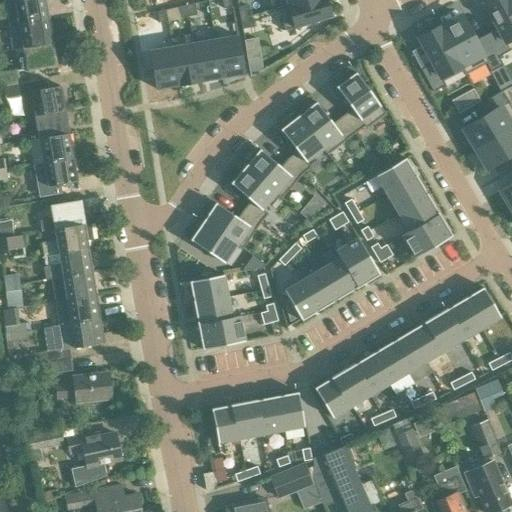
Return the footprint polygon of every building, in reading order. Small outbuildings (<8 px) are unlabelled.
[(43,0),(21,0),(4,3),(8,27),(47,20),(43,0)] [(222,0),(223,9),(232,7),(230,0),(222,0)] [(278,8),(304,0),(277,0),(280,7),(277,7),(278,8)] [(331,17),(326,0),(304,0),(278,8),(285,31),(331,17)] [(511,5),(509,0),(491,0),(484,4),(498,29),(486,35),(498,57),(511,49),(511,5)] [(197,15),(194,4),(186,5),(189,17),(197,15)] [(189,17),(186,5),(178,7),(181,18),(189,17)] [(248,17),(246,5),(238,7),(240,18),(248,17)] [(167,22),(165,10),(157,12),(159,23),(167,22)] [(461,16),(440,27),(465,75),(486,63),(490,72),(503,65),(498,57),(486,35),(474,41),(461,16)] [(250,28),(248,17),(240,18),(242,29),(250,28)] [(47,20),(8,27),(12,50),(21,48),(51,43),(47,20)] [(440,27),(419,39),(433,64),(421,70),(433,92),(445,86),(443,81),(462,71),(465,75),(440,27)] [(243,74),(237,36),(215,40),(221,78),(243,74)] [(221,78),(215,40),(193,43),(200,82),(221,78)] [(51,43),(21,48),(26,72),(56,67),(51,43)] [(200,82),(193,43),(171,47),(178,86),(200,82)] [(178,86),(171,47),(149,51),(156,89),(178,86)] [(0,86),(19,83),(16,70),(0,73),(0,86)] [(386,114),(355,73),(335,87),(352,109),(342,116),(355,133),(364,126),(366,128),(386,114)] [(21,93),(19,83),(0,86),(0,100),(20,97),(24,117),(33,116),(63,111),(59,86),(21,93)] [(488,115),(463,130),(475,149),(511,126),(511,108),(502,91),(481,104),(488,115)] [(327,155),(355,133),(342,116),(332,124),(316,102),(298,116),(323,149),(322,149),(327,155)] [(63,111),(33,116),(37,139),(67,134),(63,111)] [(306,162),(322,149),(323,149),(298,116),(280,130),(297,151),(288,158),(302,174),(311,167),(306,162)] [(511,126),(475,149),(487,168),(511,154),(511,155),(511,126)] [(67,134),(37,139),(28,141),(33,164),(71,157),(67,134)] [(281,199),(302,174),(288,158),(280,167),(259,149),(245,166),(276,193),(275,194),(281,199)] [(71,157),(33,164),(33,165),(34,165),(38,187),(46,186),(46,187),(76,182),(71,157)] [(387,195),(417,177),(415,175),(412,171),(413,171),(405,158),(375,176),(387,195)] [(264,207),(275,194),(276,193),(245,166),(230,183),(251,201),(244,209),(260,222),(268,214),(262,209),(264,207)] [(398,214),(428,196),(426,193),(426,194),(423,190),(424,189),(417,177),(387,195),(398,214)] [(511,183),(500,191),(511,210),(511,183)] [(409,232),(439,215),(437,212),(435,208),(428,196),(398,214),(408,232),(409,232)] [(344,203),(350,214),(357,210),(351,199),(344,203)] [(51,219),(38,221),(40,232),(53,230),(53,229),(83,224),(79,201),(49,206),(51,219)] [(242,250),(260,222),(244,209),(238,218),(215,203),(202,221),(236,245),(242,250)] [(313,217),(303,208),(299,213),(309,221),(313,217)] [(363,220),(357,210),(350,214),(356,224),(363,220)] [(342,212),(335,216),(341,226),(348,222),(342,212)] [(452,236),(439,215),(409,232),(408,232),(401,236),(415,258),(452,236)] [(341,226),(335,216),(328,220),(334,230),(341,226)] [(224,263),(236,245),(202,221),(190,240),(224,263)] [(55,240),(39,243),(41,255),(57,253),(86,248),(85,241),(91,240),(89,224),(83,225),(83,224),(53,229),(53,230),(55,240)] [(11,227),(0,228),(0,237),(12,236),(11,227)] [(373,237),(367,227),(360,231),(367,241),(373,237)] [(306,242),(316,236),(312,230),(302,236),(306,242)] [(12,236),(0,237),(0,246),(13,245),(12,236)] [(379,274),(357,238),(335,251),(339,258),(340,257),(358,287),(379,274)] [(292,257),(300,249),(295,243),(287,252),(292,257)] [(386,259),(380,248),(377,243),(370,247),(379,263),(385,259),(386,259)] [(386,245),(380,248),(386,259),(392,255),(386,245)] [(86,248),(57,253),(61,277),(90,272),(86,248)] [(284,266),(292,257),(287,252),(278,260),(284,266)] [(245,266),(241,271),(263,267),(265,265),(252,256),(245,266)] [(340,257),(339,258),(322,268),(339,298),(351,291),(355,288),(355,289),(358,287),(340,257)] [(339,298),(322,268),(303,279),(321,309),(333,302),(332,302),(336,299),(337,300),(339,298)] [(61,277),(49,279),(53,302),(94,295),(90,272),(61,277)] [(267,285),(264,274),(257,276),(260,287),(267,285)] [(227,297),(223,275),(189,282),(192,296),(193,301),(192,301),(193,304),(227,297)] [(17,276),(2,278),(5,301),(20,299),(17,276)] [(321,309),(303,279),(283,291),(289,300),(299,317),(301,321),(314,313),(318,310),(318,311),(321,309)] [(271,297),(267,285),(260,287),(263,299),(271,297)] [(466,297),(463,299),(481,329),(500,318),(482,287),(469,295),(470,296),(466,298),(466,297)] [(94,295),(53,302),(57,326),(98,319),(94,295)] [(231,317),(227,297),(193,304),(196,317),(197,322),(197,325),(232,318),(231,317)] [(481,329),(463,299),(451,306),(451,307),(447,309),(447,308),(444,310),(462,340),(481,329)] [(289,300),(284,303),(291,323),(299,317),(289,300)] [(277,321),(273,304),(265,305),(267,311),(270,323),(277,321)] [(462,340),(444,310),(426,321),(444,351),(462,340)] [(270,323),(267,311),(260,313),(263,325),(270,323)] [(239,316),(231,317),(232,318),(197,325),(202,349),(244,341),(239,316)] [(61,350),(37,354),(39,365),(69,360),(67,349),(102,343),(98,319),(57,326),(61,350)] [(444,351),(426,321),(423,323),(424,323),(420,325),(419,325),(407,332),(425,362),(444,351)] [(23,322),(8,324),(9,333),(24,331),(23,322)] [(24,331),(9,333),(10,342),(25,340),(24,331)] [(425,362),(407,332),(395,339),(396,340),(392,342),(391,342),(389,343),(407,373),(425,362)] [(407,373),(389,343),(377,350),(377,351),(373,353),(370,354),(388,384),(407,373)] [(511,358),(509,353),(498,358),(502,365),(511,359),(511,358)] [(388,384),(370,354),(358,361),(358,362),(355,364),(354,364),(352,365),(370,395),(388,384)] [(502,365),(498,358),(488,364),(491,371),(502,365)] [(69,360),(39,365),(41,376),(70,372),(69,360)] [(370,395),(352,365),(333,376),(351,407),(370,395)] [(471,372),(460,378),(464,385),(474,379),(471,372)] [(72,383),(54,385),(56,399),(74,396),(74,402),(110,398),(107,373),(72,377),(72,383)] [(351,407),(333,376),(331,378),(327,381),(327,380),(314,388),(332,418),(351,407)] [(495,378),(436,405),(445,424),(504,397),(495,378)] [(453,390),(464,385),(460,378),(450,383),(453,390)] [(304,427),(298,392),(283,395),(283,396),(278,396),(275,396),(282,431),(304,427)] [(432,392),(421,397),(424,404),(435,399),(432,392)] [(282,431),(275,396),(261,399),(262,400),(257,400),(254,400),(261,435),(282,431)] [(424,404),(421,397),(410,402),(413,409),(424,404)] [(261,435),(254,400),(233,405),(239,439),(261,435)] [(239,439),(233,405),(230,405),(230,406),(226,406),(225,406),(211,409),(217,443),(239,439)] [(392,410),(381,414),(384,422),(395,417),(392,410)] [(384,422),(381,414),(370,419),(373,426),(384,422)] [(484,422),(468,428),(481,459),(497,453),(484,422)] [(410,430),(394,436),(406,466),(422,459),(410,430)] [(59,431),(24,438),(27,452),(62,445),(59,431)] [(98,434),(66,441),(68,453),(82,450),(86,466),(70,470),(74,488),(105,476),(102,463),(120,460),(115,434),(99,437),(98,434)] [(339,438),(342,446),(353,441),(350,434),(339,438)] [(342,446),(311,460),(313,482),(323,507),(341,499),(346,511),(370,511),(369,507),(360,488),(342,446)] [(309,448),(301,450),(304,461),(311,460),(309,448)] [(276,460),(278,467),(289,463),(287,456),(276,460)] [(491,461),(463,473),(473,497),(477,496),(484,511),(496,511),(498,510),(510,505),(491,461)] [(302,464),(267,478),(276,500),(311,486),(302,464)] [(257,466),(245,470),(248,478),(259,474),(257,466)] [(443,498),(430,503),(434,511),(463,511),(455,493),(463,489),(454,468),(434,477),(443,498)] [(248,478),(245,470),(234,474),(237,482),(248,478)] [(215,489),(212,472),(203,474),(205,491),(215,489)] [(379,503),(371,483),(360,488),(369,507),(379,503)] [(121,485),(65,496),(68,511),(96,505),(96,511),(139,511),(136,494),(123,497),(121,485)] [(399,511),(413,511),(421,509),(413,490),(411,491),(410,489),(404,491),(405,494),(403,495),(406,501),(396,505),(399,511)] [(265,511),(263,500),(224,508),(225,511),(265,511)]
